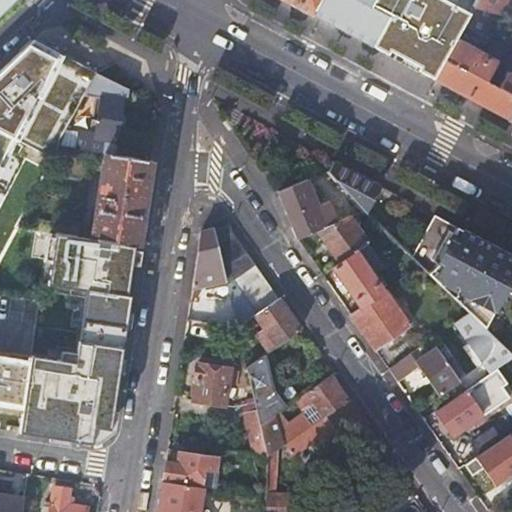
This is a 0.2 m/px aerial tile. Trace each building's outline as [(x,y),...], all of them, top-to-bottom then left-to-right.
[(284,0),(312,15),(320,0),(284,0)] [(380,0),(320,0),(312,15),(371,46),(390,12),(386,10),(389,5),(380,0)] [(390,12),(371,46),(433,79),(455,40),(463,26),(470,14),(443,0),(380,0),(389,5),(386,10),(390,12)] [(477,0),(463,26),(485,38),(505,0),(477,0)] [(106,55),(40,28),(0,68),(0,259),(17,228),(56,234),(58,223),(76,226),(75,232),(91,234),(104,154),(75,149),(58,147),(66,132),(106,55)] [(511,107),(511,61),(498,87),(488,81),(498,62),(455,40),(433,79),(506,118),(511,107)] [(104,154),(112,156),(121,101),(116,100),(117,97),(126,98),(128,90),(96,74),(84,97),(95,99),(100,99),(96,121),(91,120),(88,134),(78,133),(75,149),(104,154)] [(78,133),(66,132),(58,147),(75,149),(78,133)] [(150,162),(112,156),(104,154),(91,234),(75,232),(76,226),(58,223),(56,234),(137,247),(150,162)] [(332,162),(327,173),(363,213),(378,187),(332,162)] [(307,181),(278,193),(291,225),(320,214),(307,181)] [(356,216),(318,231),(339,263),(367,245),(368,243),(357,228),(362,224),(356,216)] [(420,244),(408,236),(401,249),(420,267),(444,223),(435,217),(420,244)] [(511,258),(444,223),(420,267),(470,314),(511,354),(511,258)] [(227,228),(214,231),(225,282),(231,309),(237,329),(254,317),(263,330),(257,335),(269,353),(300,331),(227,228)] [(225,282),(214,231),(199,234),(191,289),(225,282)] [(367,245),(339,263),(332,268),(361,308),(384,292),(371,274),(382,266),(367,245)] [(384,292),(361,308),(350,315),(375,351),(411,327),(385,291),(384,292)] [(237,329),(231,309),(216,307),(214,325),(237,329)] [(511,357),(511,354),(470,314),(454,325),(488,374),(511,357)] [(416,363),(411,355),(389,370),(397,382),(419,368),(439,395),(457,382),(451,373),(459,367),(448,353),(441,358),(435,350),(416,363)] [(3,358),(0,357),(0,405),(22,408),(29,357),(4,354),(3,358)] [(273,391),(264,356),(246,369),(256,411),(260,426),(275,415),(285,407),(273,391)] [(201,362),(198,362),(192,402),(224,406),(230,371),(200,367),(201,362)] [(330,375),(303,393),(321,419),(348,399),(330,375)] [(464,391),(435,411),(452,435),(481,415),(464,391)] [(321,419),(286,443),(290,448),(288,451),(293,457),(322,436),(327,443),(337,434),(342,441),(366,425),(348,399),(321,419)] [(260,426),(256,411),(244,414),(254,455),(267,458),(260,426)] [(275,415),(260,426),(267,458),(275,451),(284,445),(275,415)] [(485,431),(450,457),(459,469),(466,464),(494,444),(485,431)] [(494,444),(466,464),(472,474),(482,466),(496,486),(479,498),(487,509),(508,495),(500,484),(511,476),(511,455),(501,440),(494,444)] [(275,451),(267,458),(265,511),(287,511),(289,494),(274,493),(275,451)] [(199,456),(179,453),(176,464),(165,463),(162,481),(201,487),(204,468),(198,467),(199,456)] [(199,511),(203,488),(201,487),(162,481),(157,511),(199,511)] [(68,491),(53,489),(50,504),(45,503),(44,509),(49,509),(48,511),(86,511),(87,509),(66,506),(68,491)] [(511,492),(508,495),(487,509),(489,511),(507,511),(511,509),(511,500),(510,499),(511,497),(511,492)] [(21,511),(24,501),(0,497),(0,511),(21,511)]
